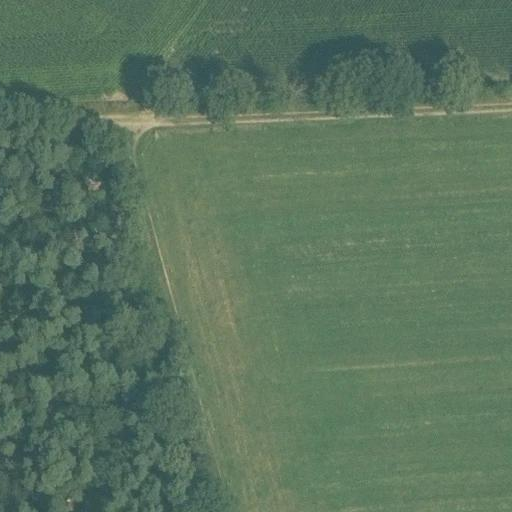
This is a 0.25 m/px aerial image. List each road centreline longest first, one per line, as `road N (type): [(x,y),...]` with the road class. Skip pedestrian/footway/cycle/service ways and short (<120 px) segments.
road 1 (track): [(110,121),(217,511)]
road 2 (track): [(511,105),(110,121)]
road 3 (track): [(215,0),(129,121)]
